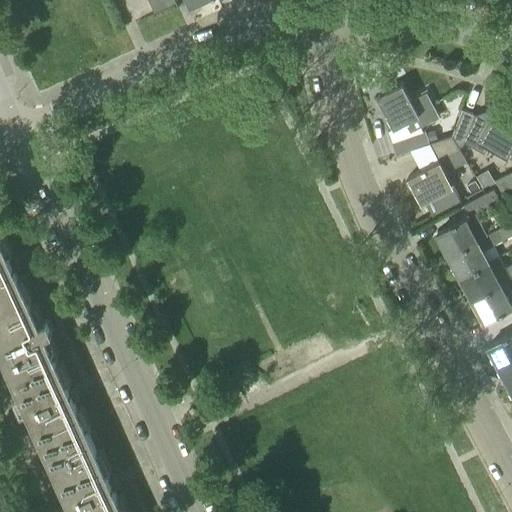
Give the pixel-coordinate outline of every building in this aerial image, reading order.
[(154,12),(175,3),(173,0),(151,0),(149,1),(154,12)] [(426,91),(411,100),(402,83),(377,97),(394,128),(405,122),(410,131),(439,115),(426,91)] [(462,109),(452,136),(459,147),(463,145),(464,142),(484,152),(488,145),(511,158),(511,122),(492,111),(485,124),(473,120),(475,114),(462,109)] [(434,129),(426,132),(429,143),(438,140),(434,129)] [(426,132),(425,130),(392,142),(396,154),(429,143),(426,132)] [(459,147),(452,136),(438,140),(429,143),(437,157),(459,147)] [(440,160),(439,161),(408,177),(421,202),(453,186),(445,171),(440,160)] [(489,169),(477,176),(484,187),(496,181),(489,169)] [(511,173),(496,182),(502,191),(511,185),(511,173)] [(477,180),(468,185),(472,192),(481,188),(477,180)] [(449,255),(488,234),(477,212),(500,200),(494,189),(464,205),(470,215),(437,233),(449,255)] [(449,255),(460,277),(490,261),(484,250),(511,235),(511,220),(488,234),(449,255)] [(0,236),(0,325),(34,311),(15,270),(21,267),(16,256),(10,259),(0,236)] [(511,263),(496,272),(490,261),(460,277),(472,299),(506,280),(506,281),(511,277),(511,263)] [(483,321),(511,305),(511,291),(506,281),(506,280),(472,299),(483,321)] [(0,325),(0,350),(9,370),(52,350),(45,336),(52,332),(47,322),(40,325),(34,311),(0,325)] [(511,332),(488,346),(499,368),(511,360),(511,332)] [(9,370),(49,458),(92,438),(74,399),(80,397),(75,386),(69,388),(52,350),(9,370)] [(511,360),(499,368),(511,389),(511,388),(511,360)] [(49,458),(73,511),(125,511),(114,488),(120,485),(115,474),(109,477),(92,438),(49,458)] [(0,511),(11,511),(0,486),(0,511)]
